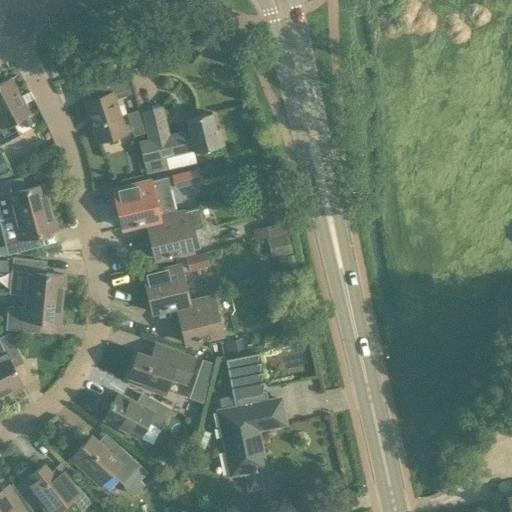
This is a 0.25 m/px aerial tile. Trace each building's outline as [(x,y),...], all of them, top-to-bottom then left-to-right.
[(84,85),(88,100),(83,101),(96,142),(125,133),(114,100),(131,94),(124,72),(84,85)] [(0,145),(19,135),(12,121),(27,113),(9,79),(0,83),(0,145)] [(137,110),(126,113),(133,135),(144,132),(137,110)] [(165,158),(193,151),(193,152),(223,145),(219,128),(215,129),(211,112),(185,118),(187,129),(138,141),(144,167),(146,174),(167,169),(165,158)] [(263,151),(246,154),(249,165),(265,161),(263,151)] [(196,169),(172,175),(175,187),(199,181),(196,169)] [(150,177),(110,187),(120,228),(144,222),(184,212),(183,211),(183,209),(174,211),(166,177),(151,180),(150,177)] [(0,182),(0,219),(51,206),(44,183),(16,190),(13,179),(0,182)] [(275,224),(252,230),(254,239),(287,231),(291,230),(281,189),(268,192),(275,224)] [(51,206),(0,219),(0,228),(7,255),(31,248),(28,237),(57,229),(51,206)] [(184,212),(144,222),(153,258),(198,247),(194,229),(202,227),(198,208),(183,211),(184,212)] [(205,252),(186,257),(189,270),(208,266),(205,252)] [(293,272),(289,257),(278,260),(281,275),(293,272)] [(11,270),(8,293),(23,295),(62,299),(65,275),(44,273),(35,272),(37,260),(12,258),(11,270)] [(143,273),(138,274),(142,292),(148,297),(152,312),(171,307),(187,304),(187,301),(178,265),(143,273)] [(511,289),(504,284),(486,309),(502,319),(511,304),(511,289)] [(62,299),(23,295),(22,307),(7,305),(5,328),(6,330),(29,332),(31,320),(60,323),(62,299)] [(187,304),(171,307),(171,308),(175,325),(181,328),(185,343),(220,334),(211,296),(187,301),(187,304)] [(0,397),(22,387),(8,360),(19,355),(8,333),(0,336),(0,397)] [(240,339),(224,342),(226,354),(243,351),(240,339)] [(184,383),(193,358),(154,344),(150,356),(137,352),(128,376),(143,382),(141,385),(163,393),(168,377),(184,383)] [(257,429),(284,423),(280,399),(268,401),(266,391),(262,392),(264,381),(260,382),(262,372),(258,372),(260,362),(257,363),(258,353),(225,359),(234,406),(254,402),(254,404),(252,405),(252,404),(218,411),(218,412),(220,412),(223,426),(221,426),(227,459),(232,458),(235,472),(230,473),(230,474),(244,472),(245,475),(244,475),(248,491),(263,487),(260,472),(259,469),(265,468),(259,442),(256,442),(254,433),(258,432),(257,429)] [(160,429),(165,419),(171,409),(148,398),(143,407),(117,393),(103,419),(137,438),(146,422),(160,429)] [(231,395),(218,397),(220,406),(232,404),(231,395)] [(90,435),(65,462),(69,465),(73,461),(98,485),(110,472),(123,483),(124,488),(130,493),(134,494),(144,484),(139,480),(146,472),(120,448),(113,456),(97,441),(90,435)] [(44,464),(15,487),(19,492),(26,486),(46,511),(66,511),(67,511),(74,511),(88,502),(68,476),(59,483),(44,464)] [(154,471),(147,480),(161,490),(168,481),(154,471)] [(0,511),(24,511),(16,499),(5,507),(0,498),(0,511)]
